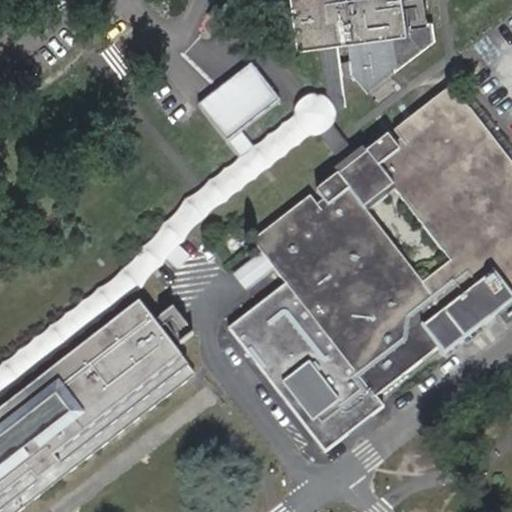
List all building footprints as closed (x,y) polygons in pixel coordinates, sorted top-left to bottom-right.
[(290,0),(297,46),(327,44),(339,42),(352,40),(357,74),(370,90),(397,70),(398,76),(439,46),(436,23),(406,27),(402,0),(290,0)] [(431,0),(402,0),(406,27),(434,20),(431,0)] [(339,42),(327,44),(328,51),(324,51),(331,100),(321,107),(320,106),(308,115),(309,116),(317,127),(347,166),(349,164),(352,168),(362,159),(331,120),(351,105),(345,49),(341,49),(339,42)] [(352,168),(321,191),(327,200),(321,205),(315,197),(258,240),(293,284),(236,330),(332,453),(391,407),(383,398),(511,295),(511,152),(458,85),(399,131),(406,140),(398,145),(392,136),(362,159),(352,168)] [(317,127),(308,116),(194,203),(191,205),(131,274),(0,374),(0,392),(139,284),(202,215),(317,127)] [(269,254),(241,276),(253,292),(281,270),(269,254)] [(0,511),(19,511),(197,375),(143,305),(0,412),(0,511)] [(178,309),(165,319),(185,346),(198,336),(178,309)]
